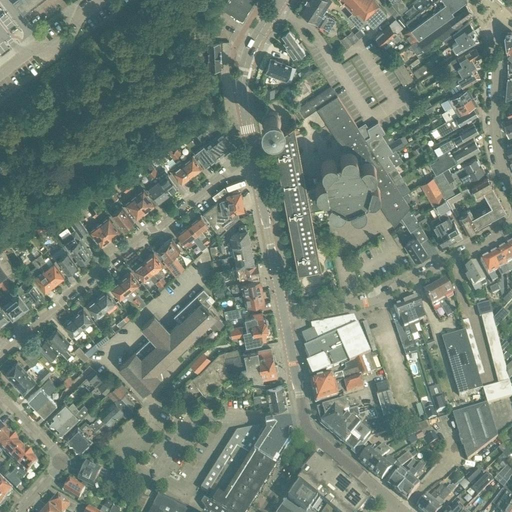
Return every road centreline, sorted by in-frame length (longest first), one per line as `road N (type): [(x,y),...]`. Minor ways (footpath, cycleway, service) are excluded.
road 1 (residential): [(0,354),(90,274),(252,154)]
road 2 (residential): [(284,319),(377,297),(511,224)]
road 3 (residential): [(511,195),(496,151),(491,35),(511,7)]
road 4 (residential): [(284,319),(252,154)]
road 5 (residential): [(252,154),(242,77),(279,0)]
road 6 (residential): [(0,396),(58,461),(22,511)]
road 7 (residential): [(0,76),(32,51),(46,50),(99,0)]
road 8 (residential): [(310,434),(404,511)]
